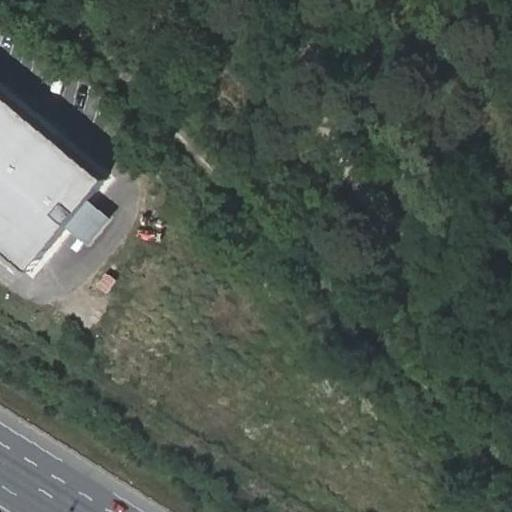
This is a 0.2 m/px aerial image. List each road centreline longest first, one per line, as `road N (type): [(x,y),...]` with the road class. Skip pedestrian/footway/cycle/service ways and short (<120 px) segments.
road 1 (track): [(511,466),(62,0)]
road 2 (unknown): [(0,257),(43,282),(94,252),(126,198),(121,160),(0,60)]
